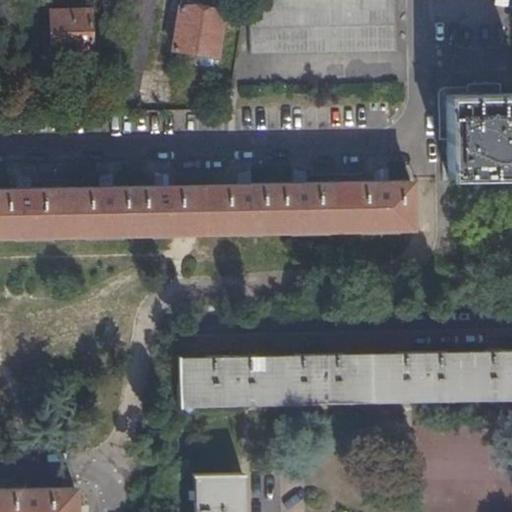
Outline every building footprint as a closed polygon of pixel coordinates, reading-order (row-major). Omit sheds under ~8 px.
[(134,108),(154,0),(126,0),(125,6),(119,39),(113,69),(105,109),(134,108)] [(248,0),(249,52),(395,48),(393,0),(248,0)] [(223,11),(180,4),(173,48),(216,55),(223,11)] [(68,50),(69,65),(85,64),(88,50),(88,6),(47,7),(48,50),(68,50)] [(97,66),(113,69),(119,39),(103,36),(97,66)] [(468,95),(503,94),(502,82),(500,81),(470,82),(468,83),(468,95)] [(511,93),(503,94),(468,95),(445,96),(447,175),(511,174),(511,93)] [(409,180),(0,189),(0,232),(410,225),(409,180)] [(125,258),(93,263),(97,295),(130,291),(125,258)] [(178,353),(176,353),(177,405),(179,404),(180,403),(511,396),(511,348),(178,355),(178,353)] [(472,455),(475,434),(408,424),(403,455),(429,458),(430,452),(460,456),(460,454),(472,455)] [(193,475),(193,511),(241,511),(241,474),(243,474),(243,472),(191,473),(191,474),(193,475)] [(479,511),(511,511),(510,473),(483,473),(484,490),(469,490),(469,496),(479,496),(479,511)] [(0,486),(0,511),(74,511),(74,484),(0,486)]
